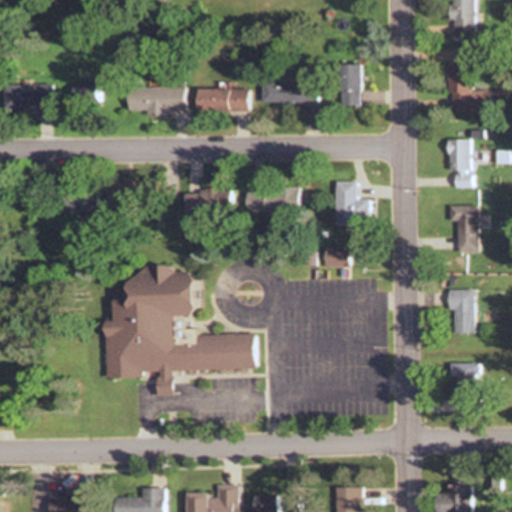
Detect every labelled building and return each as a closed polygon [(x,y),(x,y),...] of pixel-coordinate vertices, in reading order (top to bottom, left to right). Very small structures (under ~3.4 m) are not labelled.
[(477,33),(477,0),(453,0),(453,33),(477,33)] [(452,114),(491,114),(491,90),(474,90),(474,64),(451,64),(452,114)] [(341,105),(364,105),(364,65),(341,65),(341,105)] [(263,83),(263,103),(318,103),(318,83),(263,83)] [(52,110),(52,85),(11,85),(11,110),(52,110)] [(185,86),(144,86),(144,113),(185,113),(185,86)] [(249,89),(196,89),(196,112),(249,112),(249,89)] [(451,172),(457,172),(457,189),(473,188),(473,140),(450,140),(451,172)] [(108,211),(147,211),(147,181),(108,181),(108,211)] [(337,225),(361,225),(361,181),(337,181),(337,225)] [(249,186),(249,212),(301,212),(301,186),(249,186)] [(185,212),(232,212),(232,189),(185,189),(185,212)] [(99,210),(99,190),(64,190),(64,210),(99,210)] [(453,206),(454,250),(480,250),(480,206),(453,206)] [(350,249),(327,249),(327,265),(350,265),(350,249)] [(254,332),(255,367),(174,370),(174,393),(159,394),(158,375),(161,375),(161,370),(143,371),(143,375),(108,377),(105,319),(114,319),(114,298),(128,298),(127,282),(146,265),(168,263),(176,270),(187,269),(194,278),(194,285),(194,299),(196,307),(189,317),(186,317),(187,327),(198,327),(198,333),(254,332)] [(476,289),(451,289),(451,333),(476,333),(476,289)] [(452,402),(480,402),(480,364),(452,364),(452,402)] [(187,511),(240,511),(240,485),(219,485),(219,493),(188,494),(187,511)] [(474,511),(475,487),(449,486),(449,494),(440,494),(439,511),(474,511)] [(337,487),(337,511),(364,511),(364,487),(337,487)] [(166,511),(166,488),(144,488),(144,497),(117,497),(117,511),(166,511)] [(45,495),(44,511),(93,511),(94,496),(45,495)] [(282,511),(283,495),(257,495),(256,511),(282,511)]
